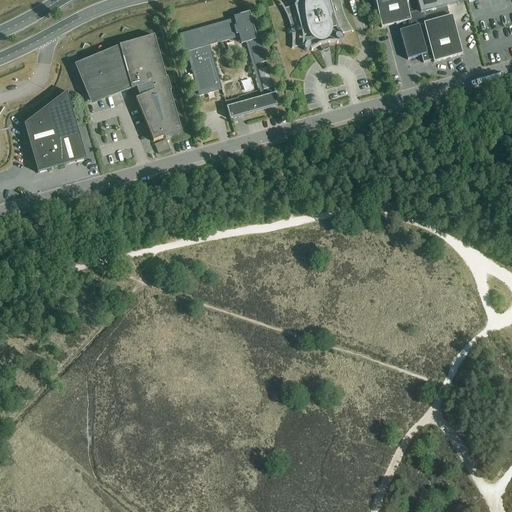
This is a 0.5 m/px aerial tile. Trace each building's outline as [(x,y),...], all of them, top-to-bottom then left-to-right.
[(308,0),(308,1),(307,2),(305,3),(305,2),(295,4),(296,5),(294,6),(295,7),(294,7),(285,10),(282,4),(280,3),(279,4),(280,5),(283,10),(284,12),(287,17),(287,19),(289,24),(290,26),(291,32),(291,34),(292,40),(292,42),(292,48),(292,49),(293,50),(294,49),(302,47),(303,47),(304,47),(304,48),(304,49),(304,50),(304,51),(305,52),(306,52),(307,52),(308,52),(309,51),(310,50),(310,51),(311,52),(319,47),(320,50),(329,47),(328,45),(338,45),(338,43),(338,42),(339,42),(340,43),(341,43),(342,42),(343,42),(343,41),(343,40),(344,40),(343,39),(343,38),(343,37),(342,37),(341,37),(342,36),(343,35),(351,32),(352,33),(353,32),(352,31),(349,26),(348,24),(345,18),(345,17),(343,11),(342,10),(341,4),(341,2),(340,0),(308,0)] [(404,23),(406,30),(423,25),(415,0),(374,0),(381,29),(404,23)] [(415,0),(423,25),(433,61),(433,63),(462,55),(452,18),(449,18),(446,8),(458,4),(456,0),(415,0)] [(179,39),(179,40),(183,54),(187,53),(198,93),(221,86),(209,47),(217,45),(216,42),(239,35),(242,45),(248,43),(255,66),(266,62),(260,39),(257,40),(249,13),(240,16),(240,18),(181,35),(180,36),(179,37),(179,38),(179,39)] [(423,25),(406,30),(399,32),(407,61),(421,57),(423,64),(433,61),(423,25)] [(119,46),(119,48),(80,66),(90,102),(131,90),(131,91),(136,90),(140,98),(135,100),(153,143),(165,138),(165,140),(171,139),(171,138),(182,135),(170,93),(171,92),(167,79),(165,80),(154,37),(119,46)] [(24,126),(38,174),(86,160),(67,93),(24,126)] [(236,106),(227,108),(230,120),(279,106),(275,95),(240,105),(236,106)] [(238,98),(225,102),(227,108),(236,106),(240,105),(238,98)] [(95,104),(97,111),(109,107),(108,102),(105,103),(104,100),(95,104)] [(154,146),(158,155),(170,150),(166,141),(154,146)]
